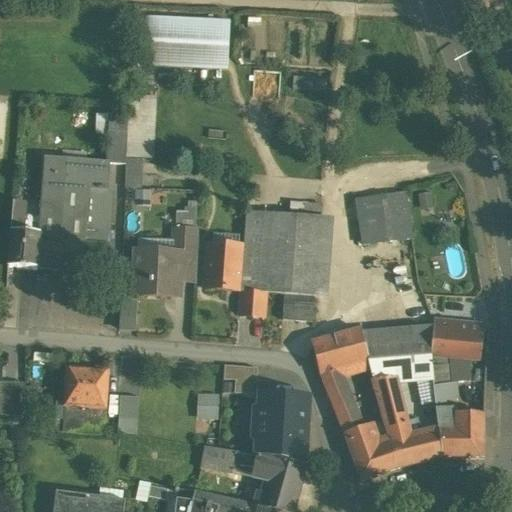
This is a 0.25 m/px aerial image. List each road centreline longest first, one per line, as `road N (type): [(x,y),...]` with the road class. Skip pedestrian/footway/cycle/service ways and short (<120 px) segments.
road 1 (residential): [(0,335),(287,361),(307,373),(317,392),(347,506)]
road 2 (track): [(287,361),(311,336),(344,329),(341,185),(486,161)]
road 3 (residential): [(511,302),(497,198),(434,0)]
road 4 (track): [(446,34),(425,20),(151,6)]
road 5 (residential): [(509,484),(401,488),(347,506)]
road 6 (track): [(0,0),(151,6)]
